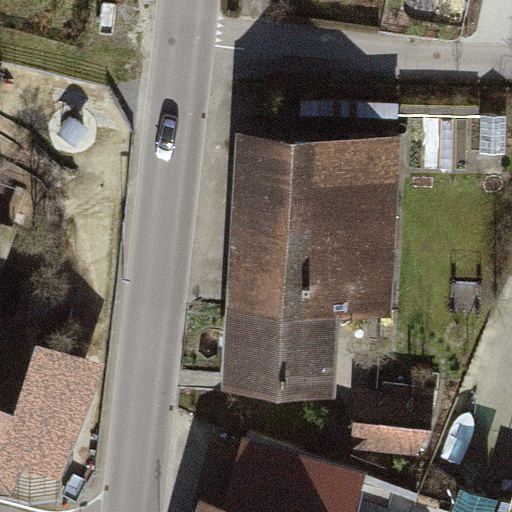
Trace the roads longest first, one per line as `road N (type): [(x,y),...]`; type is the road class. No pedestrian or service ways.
road 1 (tertiary): [(189,42),(134,511)]
road 2 (residential): [(189,42),(511,57)]
